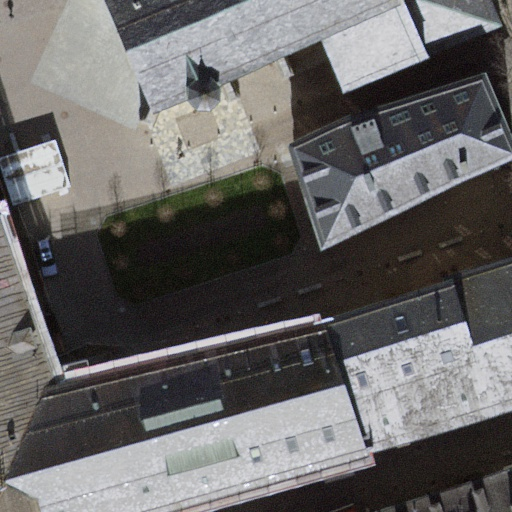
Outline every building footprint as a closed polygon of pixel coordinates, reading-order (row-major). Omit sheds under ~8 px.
[(105,0),(151,103),(321,30),(345,86),(497,22),(487,0),(105,0)] [(359,109),(287,145),(322,250),(511,158),(511,136),(484,72),(359,109)] [(0,221),(0,511),(155,511),(363,453),(324,320),(54,386),(0,221)] [(511,253),(449,272),(451,279),(497,415),(511,409),(511,253)] [(324,320),(363,453),(497,415),(451,279),(324,320)] [(511,511),(511,465),(369,511),(511,511)]
